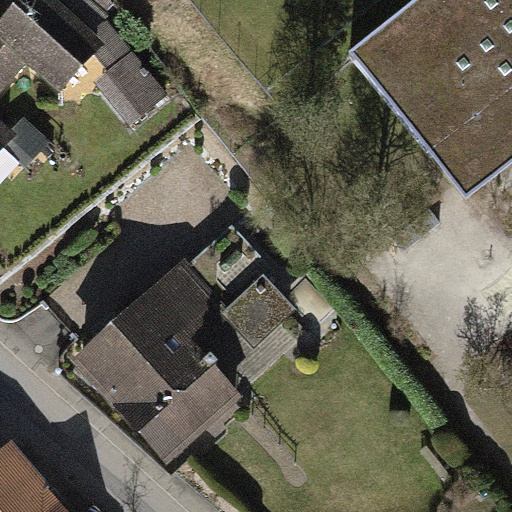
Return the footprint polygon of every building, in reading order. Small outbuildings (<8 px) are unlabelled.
[(0,27),(0,33),(26,57),(61,88),(97,49),(82,36),(102,14),(85,0),(27,0),(1,29),(0,27)] [(511,3),(509,0),(423,0),(351,58),(432,159),(478,122),(511,163),(511,3)] [(0,85),(26,57),(0,33),(0,85)] [(135,59),(102,88),(132,123),(166,94),(135,59)] [(0,150),(14,134),(32,150),(42,140),(22,122),(6,140),(0,134),(0,150)] [(233,228),(82,363),(167,457),(235,395),(191,347),(273,272),(233,228)] [(0,511),(56,511),(10,457),(0,465),(0,511)]
